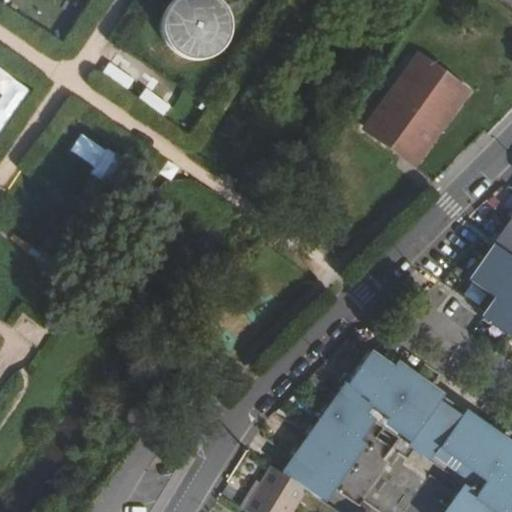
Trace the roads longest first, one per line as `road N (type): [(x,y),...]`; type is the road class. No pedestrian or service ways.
road 1 (residential): [(373,279),(228,423),(182,511)]
road 2 (residential): [(511,141),(373,279)]
